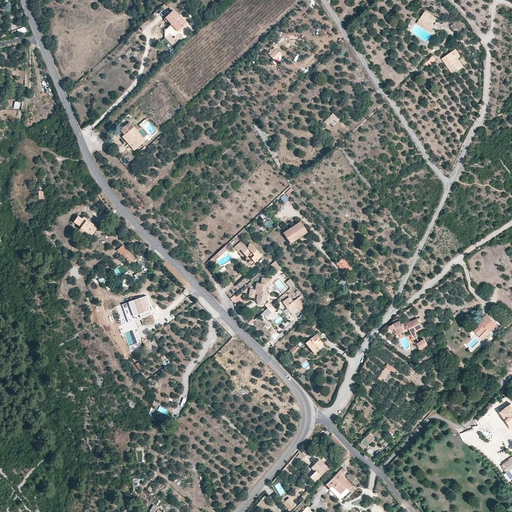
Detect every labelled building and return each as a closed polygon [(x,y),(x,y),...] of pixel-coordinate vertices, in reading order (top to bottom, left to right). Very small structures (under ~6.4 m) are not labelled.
[(187,23),(181,16),(180,17),(174,10),(165,18),(171,25),(172,24),(178,30),(187,23)] [(428,31),(437,18),(426,10),(417,23),(428,31)] [(275,61),(281,54),(274,48),(272,50),(273,52),(269,55),(275,61)] [(458,58),(461,56),(456,49),(442,59),(452,73),(456,69),(452,63),(458,58)] [(431,65),(437,59),(433,56),(427,62),(431,65)] [(464,67),(458,58),(452,63),(456,69),(458,71),(464,67)] [(340,120),(333,113),(326,121),(330,124),(333,120),(337,123),(340,120)] [(145,141),(130,122),(121,130),(125,135),(123,136),(134,150),(145,141)] [(288,196),(294,190),(291,188),(285,193),(288,196)] [(284,203),(289,200),(285,194),(280,198),(284,203)] [(98,227),(84,217),(82,219),(78,216),(73,222),(81,228),(80,229),(79,230),(82,233),(83,231),(91,237),(98,227)] [(307,232),(300,221),(283,232),(289,242),(300,235),(301,237),(307,232)] [(290,244),(301,237),(300,235),(289,242),(290,244)] [(341,245),(335,237),(332,239),(339,247),(341,245)] [(262,256),(251,243),(250,243),(249,244),(248,244),(248,245),(248,246),(247,247),(245,245),(244,245),(241,241),(234,247),(238,251),(240,249),(247,257),(249,255),(251,258),(255,262),(262,256)] [(118,250),(132,264),(137,259),(123,245),(118,250)] [(225,246),(213,258),(216,261),(228,249),(225,246)] [(352,268),(343,258),(336,264),(345,274),(352,268)] [(282,268),(276,261),(271,264),(278,272),(282,268)] [(71,277),(80,277),(80,267),(71,268),(71,277)] [(139,279),(143,274),(139,271),(135,276),(139,279)] [(106,279),(102,275),(97,279),(100,283),(103,286),(105,284),(107,283),(107,282),(107,281),(106,279)] [(266,292),(267,286),(270,286),(272,279),(262,277),(261,284),(257,283),(255,289),(251,288),(249,297),(255,298),(255,294),(257,295),(256,300),(256,302),(256,303),(257,304),(258,305),(259,306),(261,306),(262,306),(264,305),(265,305),(266,304),(266,302),(268,292),(266,292)] [(295,284),(291,279),(286,283),(290,288),(295,284)] [(111,288),(109,285),(107,284),(104,286),(106,289),(108,291),(111,295),(114,292),(111,288)] [(305,307),(301,302),(304,300),(301,296),(286,306),(290,313),(298,308),(300,310),(305,307)] [(150,306),(147,297),(134,301),(139,314),(140,319),(152,315),(151,311),(150,311),(149,307),(150,306)] [(139,314),(134,301),(129,303),(133,316),(139,314)] [(269,302),(265,305),(268,309),(264,312),(269,317),(276,310),(269,302)] [(497,325),(487,314),(484,317),(472,329),(480,337),(481,336),(487,329),(490,332),(497,325)] [(405,324),(405,322),(401,324),(399,321),(389,326),(391,330),(394,328),(397,335),(404,331),(404,330),(407,329),(408,328),(414,339),(419,336),(417,331),(423,329),(417,318),(412,321),(411,320),(405,324)] [(490,332),(487,329),(481,336),(483,338),(484,338),(485,338),(490,332)] [(317,348),(323,344),(320,340),(318,341),(317,340),(320,338),(317,334),(305,343),(314,354),(319,350),(317,348)] [(428,345),(424,340),(417,344),(421,349),(428,345)] [(293,355),(300,349),(297,345),(289,350),(293,355)] [(395,373),(397,369),(387,364),(381,376),(386,379),(391,370),(395,373)] [(511,403),(499,412),(505,420),(505,419),(511,427),(511,426),(511,403)] [(365,439),(370,444),(375,438),(371,434),(365,439)] [(511,468),(511,458),(503,464),(508,471),(511,468)] [(329,468),(320,459),(312,467),(316,471),(310,477),(316,483),(322,476),(322,475),(329,468)] [(347,470),(343,467),(338,472),(341,476),(347,470)] [(352,486),(341,476),(338,472),(326,485),(330,489),(332,487),(334,489),(334,488),(340,494),(346,488),(348,490),(352,486)] [(348,490),(346,488),(340,494),(334,488),(334,489),(332,487),(330,489),(341,499),(349,490),(348,490)] [(311,493),(308,490),(301,497),(304,500),(311,493)] [(290,498),(284,503),(290,511),(296,506),(290,498)]
